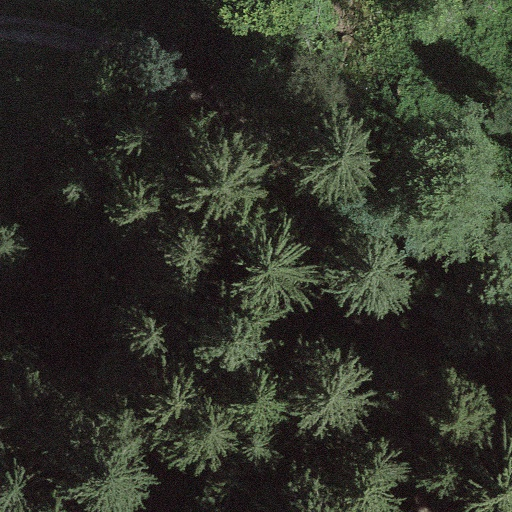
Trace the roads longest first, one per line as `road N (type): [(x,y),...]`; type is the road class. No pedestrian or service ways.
road 1 (track): [(448,511),(421,369),(329,249),(290,162),(263,126),(148,57),(104,41),(0,26)]
road 2 (track): [(271,511),(270,476),(305,338),(324,315),(361,297)]
